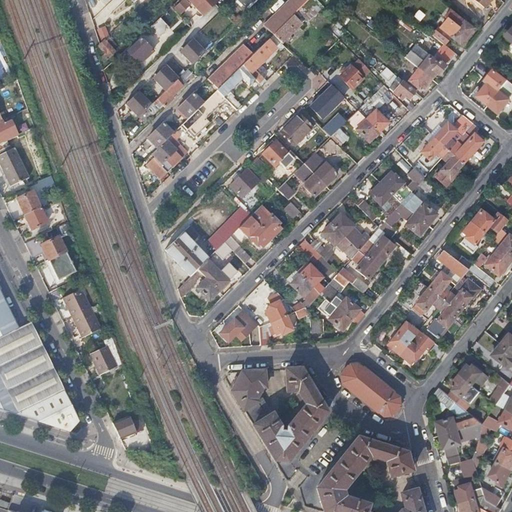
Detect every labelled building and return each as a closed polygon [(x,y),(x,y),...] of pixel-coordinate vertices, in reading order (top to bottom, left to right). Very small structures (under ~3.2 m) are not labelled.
[(219,0),(189,0),(204,16),(220,0),(219,0)] [(239,0),(248,10),(258,0),(239,0)] [(307,0),(289,0),(260,28),(269,38),(274,34),(293,15),(307,0)] [(419,9),(414,15),(421,21),(426,14),(419,9)] [(301,24),(293,15),(274,34),(282,42),(282,43),(301,24)] [(161,16),(151,25),(161,35),(170,26),(161,16)] [(439,27),(433,35),(444,44),(446,46),(452,38),(460,43),(473,28),(457,16),(453,21),(448,17),(440,28),(439,27)] [(330,28),(337,37),(344,32),(337,22),(330,28)] [(282,42),(274,34),(247,60),(242,65),(250,73),(277,47),(282,42)] [(142,38),(129,50),(135,57),(137,56),(142,62),(154,50),(142,38)] [(105,39),(99,45),(106,52),(101,56),(105,60),(116,50),(105,39)] [(193,64),(205,52),(192,39),(184,46),(187,49),(182,53),(193,64)] [(282,43),(282,42),(277,47),(285,55),(290,50),(282,43)] [(414,44),(404,56),(419,68),(431,78),(432,77),(438,70),(440,72),(445,65),(439,60),(437,62),(414,44)] [(446,46),(444,44),(437,54),(448,63),(456,54),(446,46)] [(242,65),(247,60),(238,50),(213,73),(223,84),(242,65)] [(172,58),(167,63),(175,71),(180,67),(172,58)] [(351,66),(341,76),(351,87),(369,70),(359,60),(352,67),(351,66)] [(155,79),(165,90),(171,85),(178,78),(165,65),(157,72),(160,75),(155,79)] [(250,73),(242,65),(223,84),(217,90),(226,99),(237,110),(241,106),(233,97),(231,99),(226,95),(245,77),(250,82),(254,78),(250,73)] [(431,78),(419,68),(406,84),(414,91),(417,87),(418,87),(420,85),(424,88),(431,78)] [(509,80),(495,69),(487,80),(490,82),(480,96),(490,104),(509,80)] [(141,114),(138,116),(145,122),(163,105),(165,107),(174,97),(173,96),(184,85),(183,84),(191,77),(185,71),(178,78),(171,85),(165,90),(151,104),(143,112),(141,114)] [(397,76),(394,73),(388,81),(391,84),(397,76)] [(414,91),(406,84),(405,83),(398,77),(396,80),(401,83),(394,92),(402,98),(405,94),(409,98),(415,91),(414,91)] [(389,88),(394,92),(401,83),(396,80),(389,88)] [(511,82),(509,80),(490,104),(500,112),(507,103),(511,97),(511,82)] [(389,88),(384,84),(378,90),(383,94),(389,88)] [(336,103),(342,98),(339,96),(337,98),(328,88),(324,92),(322,90),(318,94),(317,97),(318,98),(317,100),(328,111),(336,103)] [(226,99),(217,90),(203,103),(188,118),(186,120),(180,126),(186,131),(187,129),(195,136),(210,121),(206,117),(208,114),(206,112),(217,101),(220,104),(226,99)] [(128,106),(138,116),(141,114),(143,112),(151,104),(138,91),(131,99),(133,101),(128,106)] [(188,118),(203,103),(194,93),(178,108),(188,118)] [(349,100),(358,110),(366,102),(357,93),(349,100)] [(345,102),(342,98),(336,103),(340,107),(345,102)] [(358,110),(357,110),(378,132),(388,122),(367,101),(366,102),(358,110)] [(511,107),(507,103),(500,112),(506,117),(511,109),(511,107)] [(357,110),(353,107),(342,118),(341,117),(326,131),(331,136),(340,127),(349,119),(357,110)] [(186,120),(188,118),(178,108),(177,110),(186,120)] [(317,122),(303,108),(299,113),(300,114),(288,126),(287,125),(281,131),(288,139),(288,140),(289,142),(290,141),(294,145),(317,122)] [(378,132),(357,110),(349,119),(358,128),(357,129),(369,141),(378,132)] [(300,114),(299,113),(298,113),(286,125),(287,125),(288,126),(300,114)] [(439,133),(435,137),(449,150),(455,143),(449,138),(456,131),(462,136),(473,123),(469,119),(464,116),(454,128),(448,123),(443,128),(439,133)] [(149,137),(158,147),(166,139),(171,134),(173,133),(163,123),(149,137)] [(455,143),(449,150),(463,163),(482,141),(474,134),(479,128),(473,123),(462,136),(455,143)] [(340,127),(331,136),(341,146),(350,137),(340,127)] [(449,138),(455,143),(462,136),(456,131),(449,138)] [(341,146),(331,136),(324,143),(327,156),(347,152),(341,146)] [(147,139),(156,149),(158,147),(149,137),(147,139)] [(449,150),(435,137),(427,146),(422,152),(426,155),(419,162),(430,171),(442,157),(449,150)] [(163,168),(167,172),(188,151),(178,141),(173,146),(166,139),(158,147),(156,149),(152,153),(155,156),(153,157),(153,158),(147,164),(156,174),(163,168)] [(297,156),(290,149),(287,152),(276,140),(262,153),(274,166),(280,160),(286,167),(297,156)] [(14,148),(0,154),(0,163),(11,185),(28,176),(14,148)] [(449,150),(442,157),(444,159),(448,162),(436,177),(447,187),(453,179),(451,177),(458,168),(463,163),(449,150)] [(315,152),(304,163),(325,184),(336,173),(326,162),(325,163),(315,152)] [(259,157),(252,163),(253,165),(262,173),(268,167),(259,157)] [(397,164),(407,173),(412,168),(403,158),(397,164)] [(325,184),(304,163),(302,165),(297,170),(307,181),(303,185),(314,195),(325,184)] [(262,173),(253,165),(248,170),(247,168),(230,184),(243,197),(259,181),(262,183),(267,178),(262,173)] [(414,167),(407,174),(418,185),(424,178),(414,167)] [(161,179),(167,172),(163,168),(156,174),(161,179)] [(451,177),(453,179),(461,170),(458,168),(451,177)] [(307,181),(297,170),(293,174),(303,185),(307,181)] [(390,173),(381,182),(401,203),(404,200),(412,191),(395,175),(393,177),(390,173)] [(51,174),(38,180),(41,186),(53,180),(51,174)] [(404,200),(401,203),(428,225),(437,214),(419,200),(423,195),(433,185),(424,178),(412,191),(404,200)] [(285,182),(278,189),(288,200),(295,192),(285,182)] [(401,203),(381,182),(374,189),(370,193),(381,204),(386,199),(392,205),(384,214),(386,217),(383,220),(384,222),(385,221),(395,210),(398,206),(401,203)] [(278,189),(272,183),(269,187),(274,192),(278,189)] [(33,190),(6,203),(21,233),(31,229),(46,222),(40,208),(41,207),(33,190)] [(364,200),(358,206),(373,221),(377,217),(372,212),(374,210),(364,200)] [(300,211),(291,203),(285,209),(293,217),(300,211)] [(428,225),(401,203),(398,206),(395,210),(409,221),(406,224),(419,235),(428,225)] [(262,204),(251,216),(255,219),(261,225),(272,237),(281,228),(277,225),(280,223),(262,204)] [(251,216),(242,207),(208,241),(217,250),(224,242),(240,226),(244,222),(251,216)] [(481,210),(471,222),(483,232),(492,239),(501,229),(508,220),(501,215),(499,217),(496,215),(493,219),(481,210)] [(341,214),(332,223),(359,250),(368,240),(370,237),(364,232),(360,236),(352,227),(353,226),(341,214)] [(272,237),(261,225),(255,219),(251,216),(244,222),(240,226),(257,244),(260,242),(263,246),(272,237)] [(384,222),(379,227),(382,229),(385,232),(391,237),(397,230),(385,221),(384,222)] [(483,232),(471,222),(464,231),(467,234),(460,243),(472,253),(477,247),(474,244),(483,232)] [(359,250),(332,223),(322,232),(334,244),(337,241),(353,257),(358,251),(359,250)] [(189,226),(166,249),(190,275),(208,258),(193,242),(199,236),(189,226)] [(373,234),(370,237),(368,240),(374,246),(382,236),(385,232),(382,229),(379,227),(373,234)] [(501,229),(492,239),(497,243),(505,232),(501,229)] [(38,236),(25,242),(32,257),(33,257),(45,252),(49,259),(58,254),(59,256),(50,261),(61,286),(79,277),(59,235),(42,243),(38,236)] [(500,246),(511,255),(511,238),(509,235),(500,246)] [(368,240),(359,250),(378,265),(394,246),(382,236),(374,246),(368,240)] [(305,239),(299,245),(316,262),(322,255),(319,253),(310,244),(305,239)] [(315,239),(310,244),(319,253),(324,248),(315,239)] [(224,242),(217,250),(216,251),(222,257),(230,249),(224,242)] [(500,274),(511,258),(511,255),(500,246),(486,263),(500,274)] [(358,251),(353,257),(352,258),(360,264),(356,268),(367,278),(378,265),(359,250),(358,251)] [(441,273),(428,288),(443,300),(447,295),(449,292),(443,287),(449,280),(456,285),(461,278),(468,270),(457,261),(444,250),(438,258),(453,270),(447,278),(441,273)] [(468,270),(489,287),(495,279),(479,267),(487,257),(481,253),(472,264),(468,270)] [(322,255),(316,262),(333,279),(339,272),(322,255)] [(462,255),(457,261),(468,270),(472,264),(462,255)] [(207,259),(198,269),(202,273),(206,277),(218,289),(228,280),(207,259)] [(307,262),(297,271),(300,274),(320,294),(329,284),(308,262),(307,262)] [(344,267),(339,272),(348,280),(351,282),(363,292),(368,286),(344,267)] [(198,269),(178,289),(180,295),(181,298),(195,284),(194,282),(202,273),(198,269)] [(297,271),(295,269),(286,278),(291,283),(300,274),(297,271)] [(351,319),(357,323),(365,313),(338,291),(348,280),(339,272),(333,279),(329,284),(320,294),(338,308),(351,319)] [(306,298),(292,307),(294,310),(296,311),(310,305),(311,303),(320,294),(300,274),(291,283),(306,298)] [(209,299),(218,289),(206,277),(197,286),(209,299)] [(460,288),(465,281),(461,278),(456,285),(460,288)] [(447,295),(443,300),(458,312),(470,297),(472,299),(480,289),(467,279),(465,281),(460,288),(459,289),(461,290),(455,297),(449,292),(447,295)] [(0,289),(0,409),(77,434),(82,428),(27,315),(12,284),(0,289)] [(456,285),(449,292),(455,297),(461,290),(459,289),(460,288),(456,285)] [(81,288),(64,297),(83,336),(100,328),(81,288)] [(443,300),(428,288),(417,303),(431,314),(438,307),(439,305),(443,300)] [(266,310),(268,315),(271,322),(286,315),(285,314),(294,310),(292,307),(279,294),(269,299),(272,304),(269,306),(270,308),(266,310)] [(458,312),(443,300),(439,305),(438,307),(444,312),(428,330),(437,337),(458,312)] [(296,311),(294,312),(297,318),(310,312),(310,305),(296,311)] [(342,329),(351,319),(338,308),(329,319),(342,329)] [(243,310),(234,319),(248,332),(257,323),(243,310)] [(286,315),(271,322),(274,327),(276,332),(276,333),(281,331),(282,333),(292,328),(291,325),(288,321),(286,315)] [(234,319),(220,333),(228,341),(235,333),(241,339),(248,332),(234,319)] [(310,319),(311,333),(324,333),(324,319),(310,319)] [(419,330),(407,320),(387,344),(399,354),(419,330)] [(260,326),(260,345),(269,344),(268,330),(271,328),(274,327),(271,322),(260,326)] [(419,330),(399,354),(409,361),(412,358),(414,360),(425,346),(427,348),(433,341),(419,330)] [(511,335),(510,334),(502,344),(511,351),(511,335)] [(511,351),(502,344),(493,354),(511,369),(511,351)] [(437,346),(433,352),(441,357),(445,351),(437,346)] [(107,347),(90,354),(99,374),(116,366),(107,347)] [(343,375),(343,382),(348,386),(347,387),(378,411),(384,415),(390,414),(391,413),(392,413),(398,406),(397,405),(398,404),(398,397),(393,393),(393,392),(363,368),(358,364),(351,365),(349,367),(349,366),(344,373),(343,375)] [(468,365),(460,375),(479,390),(489,378),(473,365),(471,368),(468,365)] [(246,408),(243,410),(274,460),(287,461),(298,448),(297,448),(316,424),(317,425),(327,411),(322,402),(321,403),(306,377),(300,367),(285,368),(287,391),(297,390),(306,404),(288,426),(287,431),(280,431),(280,425),(261,395),(263,392),(261,389),(256,398),(257,401),(246,408)] [(268,369),(242,371),(239,376),(232,390),(243,410),(246,408),(257,401),(256,398),(261,389),(263,386),(266,386),(265,377),(268,377),(269,376),(268,369)] [(500,385),(490,399),(497,404),(504,392),(511,383),(500,374),(494,382),(500,385)] [(449,395),(457,401),(466,409),(481,391),(479,390),(460,375),(452,384),(456,387),(449,395)] [(440,387),(434,394),(451,408),(457,401),(449,395),(440,387)] [(511,396),(504,392),(497,404),(508,410),(511,412),(511,396)] [(490,414),(483,423),(483,424),(484,424),(496,430),(497,431),(502,422),(511,427),(511,412),(508,410),(501,421),(490,414)] [(437,421),(441,434),(457,430),(474,425),(483,423),(478,418),(470,412),(437,421)] [(112,422),(120,438),(135,432),(130,422),(137,419),(135,413),(112,422)] [(457,430),(441,434),(445,447),(447,447),(450,457),(447,458),(449,465),(461,461),(457,444),(461,443),(461,440),(472,437),(473,440),(476,439),(479,439),(480,436),(484,424),(483,424),(483,423),(474,425),(457,430)] [(490,441),(480,436),(479,439),(478,442),(476,449),(483,453),(490,441)] [(511,467),(511,438),(506,436),(501,445),(505,448),(498,461),(511,469),(511,467)] [(390,477),(412,471),(407,452),(397,449),(397,450),(394,449),(358,437),(347,450),(347,451),(316,487),(323,511),(324,511),(372,511),(366,510),(368,505),(344,497),(343,490),(370,457),(386,462),(390,477)] [(501,445),(493,459),(498,461),(505,448),(501,445)] [(476,466),(483,453),(476,449),(473,458),(476,466)] [(457,491),(461,502),(476,498),(475,494),(472,483),(471,483),(469,478),(478,475),(476,466),(473,458),(461,461),(465,479),(461,480),(463,486),(461,486),(462,490),(457,491)] [(511,469),(498,461),(490,475),(499,480),(498,480),(499,481),(498,483),(502,485),(511,469)] [(423,511),(417,489),(401,493),(406,509),(402,510),(399,511),(423,511)] [(484,489),(483,490),(483,492),(484,496),(486,500),(497,506),(502,498),(484,489)] [(499,511),(502,509),(497,506),(486,500),(484,496),(476,498),(461,502),(463,511),(499,511)]
